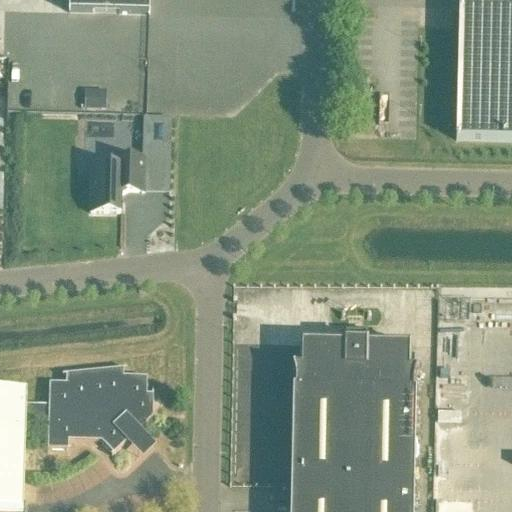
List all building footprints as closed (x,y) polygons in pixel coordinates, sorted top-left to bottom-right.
[(70,0),(70,18),(150,20),(150,0),(70,0)] [(511,0),(458,0),(457,36),(454,144),(511,145),(511,0)] [(85,95),(84,114),(100,114),(101,95),(85,95)] [(145,199),(146,165),(115,164),(115,173),(92,172),(91,219),(121,220),(122,202),(127,199),(145,199)] [(417,381),(418,378),(416,378),(416,379),(411,379),(412,353),(301,351),(300,376),(296,376),(295,375),(293,376),(295,380),(296,383),(296,387),(297,390),(297,397),(293,397),(290,511),(414,511),(417,399),(414,399),(414,394),(414,391),(414,390),(415,388),(415,386),(417,381)] [(0,511),(23,511),(26,432),(49,432),(48,456),(71,456),(71,447),(102,448),(113,460),(111,461),(112,462),(153,424),(154,398),(148,397),(148,383),(128,383),(127,375),(63,381),(64,390),(50,390),(49,411),(26,411),(27,396),(0,395),(0,511)]
